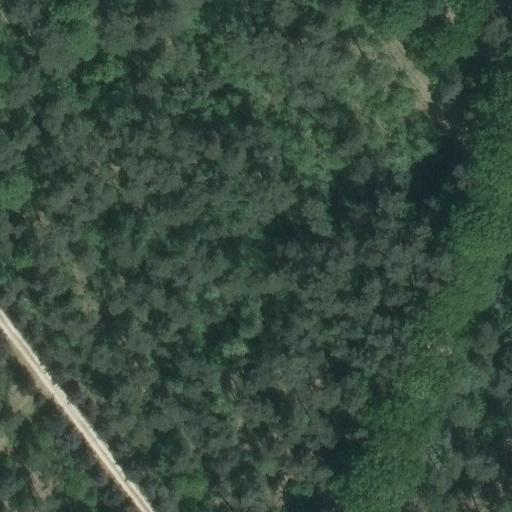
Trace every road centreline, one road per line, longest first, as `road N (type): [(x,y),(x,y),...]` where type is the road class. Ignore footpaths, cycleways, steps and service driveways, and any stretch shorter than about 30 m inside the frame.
road 1 (track): [(511,150),(362,511)]
road 2 (track): [(0,314),(153,511)]
